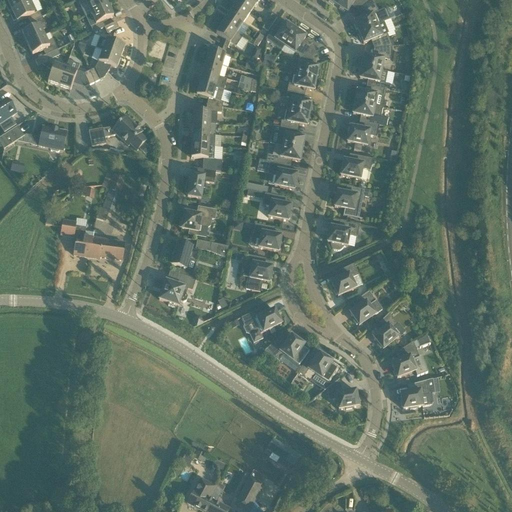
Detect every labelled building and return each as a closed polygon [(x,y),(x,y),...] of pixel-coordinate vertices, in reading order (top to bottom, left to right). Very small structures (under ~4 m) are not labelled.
[(11,11),(11,12),(32,2),(32,3),(34,1),(33,0),(8,0),(6,1),(7,3),(5,4),(9,12),(11,11)] [(91,0),(78,0),(78,1),(80,6),(86,4),(91,14),(108,6),(105,0),(93,0),(92,1),(91,0)] [(238,0),(235,5),(249,14),(256,4),(256,5),(259,0),(238,0)] [(341,0),(337,7),(340,9),(339,10),(344,13),(345,12),(347,13),(354,2),(363,8),(372,0),(341,0)] [(359,33),(377,26),(384,23),(389,21),(384,11),(384,10),(378,13),(372,0),(363,8),(367,17),(354,22),(355,25),(354,25),(356,30),(357,30),(359,33)] [(37,13),(32,3),(32,2),(11,12),(12,13),(10,14),(13,22),(16,21),(17,23),(27,18),(30,23),(42,18),(39,12),(37,13)] [(229,15),(243,24),(249,14),(235,5),(229,15)] [(93,33),(104,28),(105,28),(102,22),(113,17),(108,6),(91,14),(85,17),(90,28),(93,33)] [(60,11),(54,14),(59,25),(65,22),(60,11)] [(223,24),(236,33),(243,24),(229,15),(223,24)] [(277,18),(272,15),(265,25),(270,28),(277,18)] [(22,34),(27,45),(44,36),(42,31),(47,28),(42,18),(30,23),(33,29),(22,34)] [(116,23),(105,28),(104,28),(107,34),(118,28),(116,23)] [(384,23),(377,26),(359,33),(360,37),(359,37),(361,43),(362,42),(363,44),(376,39),(380,49),(392,47),(387,34),(388,34),(384,23)] [(243,37),(236,33),(223,24),(216,34),(226,41),(223,47),(227,49),(230,44),(236,48),(243,37)] [(281,52),(285,47),(296,31),(292,29),(293,28),(288,24),(288,25),(286,24),(278,35),(272,31),(266,40),(266,42),(272,46),(281,52)] [(298,56),(299,58),(315,51),(313,45),(308,47),(307,45),(303,42),(305,37),(303,36),(304,35),(299,32),(299,33),(296,31),(285,47),(294,54),(295,53),(298,56)] [(43,50),(45,56),(46,55),(57,50),(52,40),(47,42),(44,36),(27,45),(32,55),(43,50)] [(96,49),(102,52),(120,58),(124,47),(124,46),(124,47),(100,38),(96,49)] [(227,49),(223,47),(221,54),(209,51),(206,62),(222,67),(225,55),(227,49)] [(380,49),(378,59),(364,56),(364,58),(363,58),(362,64),(363,64),(362,68),(381,72),(384,60),(390,61),(392,47),(380,49)] [(299,58),(300,60),(299,64),(296,76),(316,80),(316,76),(318,76),(319,71),(318,70),(318,68),(313,67),(314,62),(313,59),(318,57),(315,51),(299,58)] [(102,52),(98,63),(95,69),(100,81),(104,79),(111,68),(116,69),(116,70),(120,58),(102,52)] [(46,55),(45,56),(35,61),(37,67),(49,61),(46,55)] [(65,69),(59,87),(70,91),(71,91),(70,90),(77,73),(79,66),(68,62),(65,69)] [(222,67),(206,62),(203,73),(219,78),(222,67)] [(59,87),(65,69),(54,65),(48,82),(47,83),(59,87)] [(372,88),(384,90),(388,91),(390,85),(385,84),(387,73),(381,72),(362,68),(361,71),(360,71),(359,77),(360,77),(360,80),(373,82),(372,88)] [(100,81),(95,69),(89,72),(95,83),(100,81)] [(95,83),(89,72),(84,74),(89,86),(95,83)] [(219,78),(203,73),(200,84),(216,89),(224,91),(227,80),(219,78)] [(288,86),(287,93),(299,95),(300,89),(313,92),(314,89),(315,89),(316,84),(315,83),(316,80),(296,76),(294,87),(288,86)] [(216,89),(200,84),(196,96),(208,99),(207,106),(222,108),(223,103),(220,102),(224,91),(216,89)] [(374,107),(377,96),(383,97),(384,90),(372,88),(371,94),(357,92),(357,94),(356,94),(354,100),(356,100),(355,103),(374,107)] [(288,99),(286,111),(309,115),(309,112),(311,112),(312,106),(311,106),(311,104),(298,101),(299,95),(287,93),(286,99),(288,99)] [(10,108),(6,101),(0,104),(0,125),(15,115),(14,113),(15,111),(13,108),(10,108)] [(382,108),(374,107),(355,103),(354,107),(353,107),(352,112),(353,113),(353,115),(366,118),(365,124),(379,127),(386,128),(387,120),(380,119),(382,108)] [(206,112),(194,112),(193,124),(216,125),(216,114),(221,114),(222,108),(207,106),(206,112)] [(280,128),(292,130),(293,124),(306,127),(307,125),(308,125),(309,119),(308,119),(309,115),(286,111),(284,122),(281,122),(280,128)] [(137,151),(146,141),(140,135),(142,133),(140,131),(139,131),(136,129),(137,128),(133,125),(134,123),(129,118),(128,119),(126,117),(114,130),(112,128),(103,130),(103,129),(88,132),(91,148),(106,145),(104,139),(116,136),(128,147),(130,145),(137,151)] [(216,125),(193,124),(192,135),(215,137),(216,125)] [(377,138),(379,127),(365,124),(364,130),(350,128),(349,135),(348,135),(346,141),(348,141),(347,143),(355,145),(362,146),(367,147),(369,137),(377,138)] [(0,138),(0,144),(4,150),(24,137),(17,127),(0,138)] [(51,152),(58,153),(60,152),(63,153),(67,133),(57,131),(58,130),(52,129),(52,130),(42,128),(40,139),(33,137),(31,145),(38,147),(38,148),(49,150),(51,152)] [(280,128),(276,146),(302,151),(302,147),(304,148),(305,142),(304,141),(304,139),(291,136),(292,130),(280,128)] [(252,134),(251,140),(258,142),(259,135),(252,134)] [(214,148),(215,137),(192,135),(192,147),(214,148)] [(267,156),(266,162),(271,163),(285,166),(286,160),(299,163),(300,160),(301,160),(302,155),(301,154),(302,151),(276,146),(274,145),(272,156),(267,156)] [(145,147),(139,152),(145,157),(150,151),(145,147)] [(204,160),(204,170),(216,172),(220,173),(222,162),(214,160),(214,148),(192,147),(191,159),(204,160)] [(372,160),(358,157),(357,164),(344,161),(342,168),(341,168),(340,174),(341,174),(340,177),(360,181),(362,170),(370,172),(372,160)] [(276,177),(274,187),(294,191),(294,188),(295,189),(297,183),(295,183),(297,175),(283,172),(285,166),(271,163),(266,162),(259,161),(258,168),(269,170),(268,175),(276,177)] [(204,170),(203,177),(191,176),(189,189),(186,188),(185,195),(188,195),(187,197),(200,199),(202,189),(204,189),(205,183),(214,184),(216,172),(204,170)] [(112,213),(125,179),(113,175),(112,180),(105,178),(101,188),(108,190),(102,209),(112,213)] [(268,189),(243,184),(242,190),(248,191),(261,194),(265,195),(267,195),(268,189)] [(86,189),(84,197),(93,199),(95,191),(86,189)] [(334,208),(344,210),(343,217),(352,218),(355,219),(358,202),(364,203),(365,198),(369,199),(370,192),(352,189),(351,195),(337,192),(336,200),(335,200),(334,205),(335,206),(334,208)] [(260,200),(261,194),(248,191),(246,197),(260,200)] [(265,195),(262,206),(270,208),(268,218),(288,222),(288,220),(289,220),(290,214),(289,214),(291,207),(277,204),(279,197),(265,195)] [(184,214),(183,221),(180,221),(179,228),(181,229),(181,230),(189,232),(189,235),(197,237),(199,227),(208,228),(210,227),(211,220),(214,220),(215,212),(198,209),(197,216),(184,214)] [(76,238),(74,257),(89,259),(93,239),(94,233),(85,232),(87,221),(76,219),(76,223),(62,221),(60,237),(74,239),(74,238),(76,238)] [(349,237),(357,238),(359,227),(345,224),(344,230),(330,228),(329,235),(328,235),(327,241),(328,241),(327,243),(331,244),(331,248),(333,250),(336,252),(339,252),(342,250),(343,247),(347,247),(349,237)] [(258,249),(278,253),(278,250),(280,251),(281,245),(279,245),(281,237),(267,235),(269,228),(255,225),(252,237),(260,239),(258,249)] [(124,244),(93,239),(89,259),(100,260),(100,259),(122,262),(124,244)] [(229,248),(197,241),(195,250),(210,253),(226,259),(229,248)] [(174,256),(173,256),(173,257),(174,257),(171,266),(177,268),(175,274),(180,276),(191,279),(197,262),(189,260),(192,249),(177,245),(175,252),(174,253),(175,253),(174,256)] [(270,275),(272,268),(258,265),(260,259),(246,256),(244,268),(251,269),(249,279),(248,279),(246,290),(251,291),(251,292),(260,293),(262,282),(269,284),(269,281),(271,282),(272,276),(270,275)] [(353,265),(340,271),(343,277),(331,283),(334,290),(333,291),(336,296),(337,295),(338,298),(356,289),(351,280),(358,276),(353,265)] [(168,307),(174,309),(175,307),(178,307),(180,302),(183,303),(186,302),(187,298),(186,295),(183,294),(184,289),(192,292),(196,281),(191,279),(180,276),(177,286),(166,282),(159,301),(169,304),(168,307)] [(369,307),(376,302),(369,292),(357,301),(361,306),(350,314),(354,320),(353,321),(356,326),(357,325),(359,327),(375,316),(369,307)] [(263,333),(281,325),(280,323),(281,322),(278,317),(277,317),(274,310),(262,316),(259,310),(241,319),(244,325),(249,323),(254,333),(249,335),(253,344),(262,340),(260,335),(263,333)] [(389,314),(379,324),(383,330),(373,338),(377,344),(376,345),(380,349),(381,349),(383,351),(398,338),(391,330),(398,325),(389,314)] [(199,317),(193,320),(196,327),(203,324),(199,317)] [(283,348),(275,342),(264,352),(279,362),(284,356),(298,366),(309,352),(303,348),(304,346),(302,344),(303,343),(298,340),(297,341),(291,336),(283,348)] [(427,336),(420,341),(422,348),(430,345),(427,336)] [(413,343),(401,351),(404,359),(391,364),(394,371),(393,372),(395,377),(396,377),(397,379),(415,372),(417,378),(427,373),(421,357),(419,358),(413,343)] [(305,362),(298,374),(308,380),(312,374),(328,384),(338,369),(331,364),(332,363),(330,361),(331,360),(326,357),(325,358),(319,354),(311,366),(305,362)] [(339,380),(327,390),(329,402),(337,400),(339,411),(345,409),(346,411),(351,410),(351,408),(358,407),(358,405),(359,405),(358,399),(357,399),(355,391),(342,394),(339,380)] [(414,392),(400,395),(402,402),(400,402),(401,408),(402,408),(403,410),(410,409),(410,410),(416,410),(416,408),(431,406),(433,404),(432,395),(435,395),(432,380),(413,385),(414,392)] [(274,435),(266,449),(278,455),(274,461),(288,469),(291,463),(297,466),(304,452),(274,435)] [(196,451),(192,458),(202,464),(206,456),(196,451)] [(182,455),(178,462),(185,466),(187,465),(189,466),(192,460),(182,455)] [(215,461),(212,466),(218,469),(221,464),(215,461)] [(249,478),(234,506),(245,511),(249,511),(263,486),(249,478)] [(207,483),(200,479),(187,504),(201,511),(207,499),(210,500),(216,488),(207,483)] [(227,511),(229,510),(210,500),(207,499),(201,511),(227,511)]
